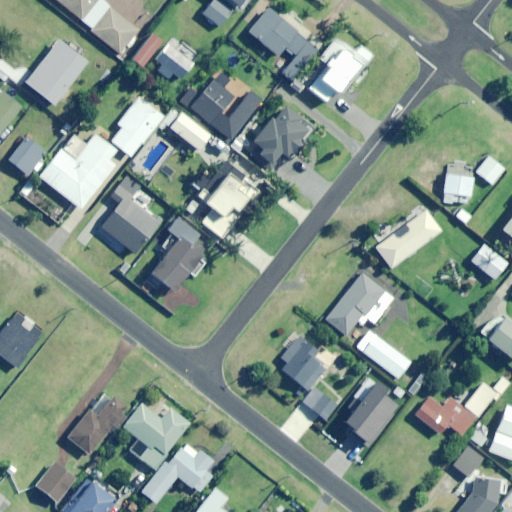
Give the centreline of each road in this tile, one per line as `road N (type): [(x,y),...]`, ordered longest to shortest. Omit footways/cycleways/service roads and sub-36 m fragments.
road 1 (residential): [(195,373),(441,60)]
road 2 (residential): [(0,218),(195,373)]
road 3 (residential): [(195,373),(364,511)]
